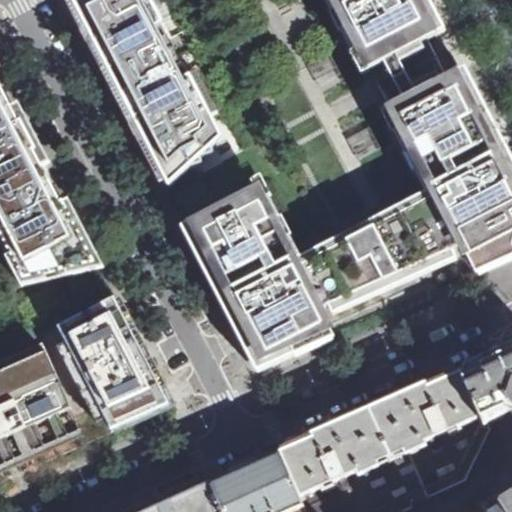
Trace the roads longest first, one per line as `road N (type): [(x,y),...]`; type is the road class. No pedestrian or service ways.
road 1 (residential): [(21,0),(238,431)]
road 2 (residential): [(238,431),(511,308)]
road 3 (residential): [(59,511),(238,431)]
